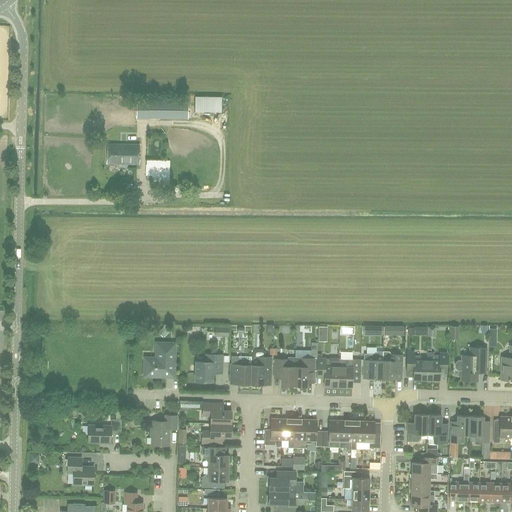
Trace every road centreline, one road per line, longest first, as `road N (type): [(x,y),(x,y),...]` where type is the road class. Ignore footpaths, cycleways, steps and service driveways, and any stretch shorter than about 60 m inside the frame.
road 1 (unknown): [(19,274),(75,275),(102,263),(511,259)]
road 2 (unclassified): [(18,315),(21,45),(3,5)]
road 3 (residential): [(15,511),(18,315)]
road 4 (residential): [(390,405),(250,400)]
road 5 (residential): [(511,397),(410,394),(390,405)]
